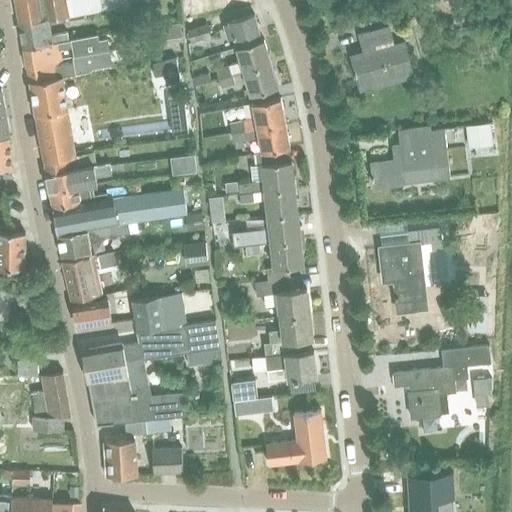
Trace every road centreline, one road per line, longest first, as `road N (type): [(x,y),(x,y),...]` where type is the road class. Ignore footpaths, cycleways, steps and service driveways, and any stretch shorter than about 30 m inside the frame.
road 1 (residential): [(360,502),(318,122),(284,0)]
road 2 (residential): [(95,492),(0,12)]
road 3 (residential): [(95,492),(360,502)]
